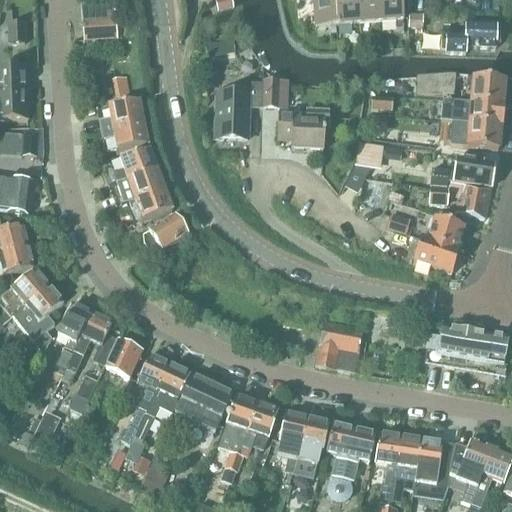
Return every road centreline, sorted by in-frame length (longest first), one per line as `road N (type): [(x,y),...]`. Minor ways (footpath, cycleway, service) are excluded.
road 1 (residential): [(511,422),(315,384),(208,347),(113,279),(81,226),(67,172),(52,0)]
road 2 (tertiary): [(485,316),(305,280),(220,225),(196,192),(175,127),(156,0)]
road 3 (tertiary): [(485,316),(511,196)]
